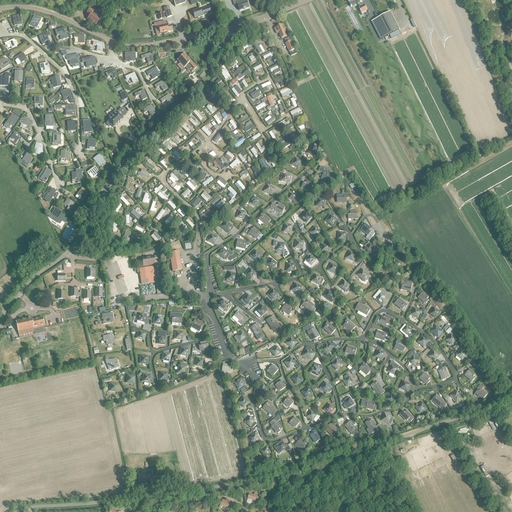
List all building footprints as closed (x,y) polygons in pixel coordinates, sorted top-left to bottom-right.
[(232,0),(234,6),(237,5),(239,11),(249,8),(247,1),(241,3),(237,4),(237,2),(236,2),(235,0),(232,0)] [(359,8),(362,14),(367,11),(364,5),(363,6),(360,8),(359,8)] [(164,8),(167,18),(172,16),(169,7),(164,8)] [(187,13),(190,21),(211,13),(208,7),(200,10),(199,9),(187,13)] [(92,13),(94,11),(90,8),(85,14),(88,16),(86,20),(95,26),(100,18),(92,13)] [(399,30),(390,12),(371,22),(380,39),(399,30)] [(12,16),(14,26),(17,26),(16,23),(21,22),(20,15),(12,16)] [(29,24),(32,26),(33,23),(38,26),(41,19),(34,16),(29,24)] [(165,21),(154,24),(156,35),(172,31),(171,25),(166,26),(165,21)] [(285,33),(286,33),(284,28),(283,29),(282,26),(277,28),(274,29),(276,34),(279,33),(281,39),(287,37),(285,33)] [(64,27),(54,30),(55,33),(57,36),(61,35),(63,40),(68,38),(65,30),(64,27)] [(39,37),(42,46),(45,45),(44,43),(49,41),(46,34),(39,37)] [(79,44),(84,44),(84,35),(74,35),(74,38),(78,38),(79,44)] [(4,43),(5,46),(9,44),(11,49),(16,47),(14,39),(4,43)] [(289,52),(291,56),(296,54),(295,50),(291,41),(285,44),(289,53),(289,52)] [(96,52),(102,53),(103,44),(93,42),(92,45),(97,46),(96,52)] [(262,52),(256,42),(253,44),(259,54),(262,52)] [(124,53),(125,56),(129,56),(130,62),(135,61),(135,52),(124,53)] [(15,58),(19,64),(26,59),(22,53),(15,58)] [(140,56),(141,59),(146,58),(148,63),(153,62),(150,53),(140,56)] [(186,66),(192,72),(196,68),(191,62),(184,54),(177,60),(184,68),(186,66)] [(77,55),(67,57),(67,60),(69,60),(70,66),(72,65),(73,65),(79,64),(77,59),(79,58),(78,55),(77,55)] [(91,57),(81,59),(82,62),(86,62),(87,67),(88,67),(93,66),(96,65),(94,57),(91,57)] [(0,65),(1,67),(0,67),(0,68),(0,70),(9,65),(6,60),(4,58),(0,60),(0,65)] [(47,63),(40,65),(42,74),(44,74),(49,73),(49,71),(47,63)] [(150,74),(153,80),(160,76),(155,68),(146,73),(148,76),(150,74)] [(223,69),(220,71),(225,79),(230,76),(227,70),(224,72),(223,69)] [(14,80),(22,81),(22,72),(15,71),(14,80)] [(124,77),(126,80),(130,78),(132,84),(137,81),(134,73),(124,77)] [(244,73),(236,78),(237,81),(246,75),(244,73)] [(0,85),(0,86),(8,87),(9,78),(10,78),(10,75),(5,74),(5,77),(1,77),(0,85)] [(58,77),(51,79),(53,85),(53,88),(56,88),(61,86),(60,84),(58,77)] [(31,85),(30,88),(33,88),(34,79),(26,78),(25,86),(28,86),(28,85),(31,85)] [(154,86),(156,89),(160,86),(163,91),(167,88),(163,81),(154,86)] [(217,96),(212,87),(208,89),(214,98),(217,96)] [(259,89),(251,95),(253,98),(261,92),(259,89)] [(68,90),(61,92),(64,101),(66,101),(65,98),(68,97),(70,103),(74,102),(73,100),(74,100),(72,95),(70,96),(68,90)] [(134,94),(135,97),(140,95),(142,101),(147,99),(143,90),(134,94)] [(160,100),(162,103),(166,100),(169,105),(174,102),(169,94),(160,100)] [(42,97),(34,97),(34,105),(36,105),(36,104),(40,104),(40,107),(42,107),(42,97)] [(142,111),(144,113),(147,111),(151,116),(155,113),(150,105),(142,111)] [(214,112),(208,105),(206,107),(212,114),(214,112)] [(74,106),(56,106),(56,110),(65,109),(65,116),(74,116),(74,106)] [(109,117),(110,118),(107,121),(108,122),(106,124),(109,127),(111,126),(113,128),(123,119),(122,118),(124,116),(127,113),(122,108),(119,111),(118,112),(117,112),(116,111),(109,117)] [(202,119),(195,111),(193,113),(200,121),(202,119)] [(13,114),(6,123),(11,126),(13,127),(19,119),(13,114)] [(249,118),(247,115),(237,121),(240,124),(249,118)] [(266,122),(268,125),(276,119),(274,116),(266,122)] [(21,124),(27,127),(26,130),(28,131),(31,123),(29,122),(30,119),(23,117),(21,124)] [(188,120),(195,127),(198,125),(191,118),(188,120)] [(90,119),(82,120),(83,131),(88,130),(89,133),(91,132),(90,119)] [(235,130),(238,128),(232,119),(229,121),(235,130)] [(67,124),(66,124),(67,132),(75,131),(74,121),(69,122),(67,122),(67,124)] [(244,129),(246,132),(255,127),(253,123),(244,129)] [(190,131),(183,124),(180,127),(187,133),(190,131)] [(204,127),(201,129),(209,137),(211,134),(204,127)] [(199,132),(196,134),(203,142),(206,140),(199,132)] [(13,135),(10,139),(12,140),(13,139),(15,141),(12,143),(14,145),(16,143),(18,140),(20,141),(21,139),(20,137),(14,133),(13,135)] [(58,142),(57,145),(60,145),(60,133),(52,133),(52,143),(55,143),(55,141),(58,142)] [(223,135),(220,133),(213,142),(216,144),(223,135)] [(251,142),(261,136),(259,133),(250,139),(251,142)] [(178,142),(170,135),(168,137),(177,144),(178,142)] [(244,138),(234,144),(236,148),(246,141),(244,138)] [(88,140),(86,150),(89,150),(89,148),(94,149),(95,141),(88,140)] [(164,141),(162,144),(169,151),(172,149),(164,141)] [(291,145),(289,141),(280,147),(282,150),(291,145)] [(258,143),(256,145),(261,153),(264,152),(258,143)] [(34,152),(33,153),(38,155),(40,155),(42,156),(42,152),(43,149),(42,146),(36,144),(34,152)] [(309,153),(315,157),(318,151),(312,147),(309,153)] [(160,148),(158,150),(164,157),(167,154),(160,148)] [(182,157),(175,151),(173,154),(180,160),(182,157)] [(68,154),(68,152),(66,152),(61,152),(60,161),(68,162),(68,154)] [(27,153),(20,163),(24,166),(26,167),(32,158),(31,157),(31,156),(27,153)] [(99,164),(104,160),(99,154),(93,159),(99,167),(101,166),(99,164)] [(217,159),(215,161),(222,170),(225,168),(217,159)] [(240,162),(237,159),(230,166),(232,169),(240,162)] [(293,165),(299,168),(302,162),(296,159),(293,165)] [(162,160),(160,163),(166,169),(168,167),(162,160)] [(262,160),(259,162),(265,171),(268,169),(262,160)] [(146,162),(144,165),(152,171),(154,168),(146,162)] [(261,175),(255,166),(252,168),(258,177),(261,175)] [(90,174),(93,177),(99,173),(95,167),(87,173),(88,175),(90,174)] [(321,167),(318,171),(324,174),(323,175),(321,179),(330,183),(333,177),(328,175),(330,172),(321,167)] [(43,180),(43,181),(45,183),(51,172),(44,168),(39,177),(43,180)] [(76,173),(72,173),(72,181),(75,181),(75,180),(77,179),(77,184),(82,183),(82,173),(83,173),(83,170),(75,170),(76,173)] [(177,171),(174,174),(181,180),(183,177),(177,171)] [(178,180),(172,174),(170,176),(176,182),(178,180)] [(288,183),(290,183),(291,177),(290,176),(283,175),(281,182),(288,183)] [(214,180),(212,177),(202,184),(204,187),(214,180)] [(220,177),(218,180),(225,186),(228,183),(220,177)] [(246,188),(239,181),(234,185),(240,193),(246,188)] [(195,189),(188,182),(186,184),(193,191),(195,189)] [(302,187),(311,191),(314,185),(307,182),(306,184),(304,183),(302,187)] [(267,186),(264,192),(273,196),(276,190),(274,189),(269,187),(271,184),(267,183),(266,185),(267,186)] [(156,194),(163,187),(160,185),(153,192),(156,194)] [(42,196),(44,196),(43,197),(47,199),(47,200),(50,201),(56,192),(49,187),(45,194),(44,193),(42,196)] [(237,194),(230,187),(227,189),(234,196),(237,194)] [(79,200),(82,202),(88,194),(81,189),(76,196),(80,199),(79,200)] [(157,195),(165,202),(168,199),(159,192),(157,195)] [(203,194),(200,196),(206,202),(209,200),(203,194)] [(347,202),(347,198),(348,198),(348,194),(346,194),(342,195),(342,194),(342,196),(337,196),(337,203),(347,202)] [(290,198),(297,205),(302,200),(296,195),(294,197),(293,196),(290,198)] [(200,200),(197,198),(191,205),(193,207),(200,200)] [(251,204),(257,207),(260,201),(254,198),(251,204)] [(68,207),(67,209),(69,211),(73,203),(67,199),(63,205),(65,207),(66,205),(68,207)] [(176,208),(169,201),(167,203),(174,210),(176,208)] [(113,211),(117,213),(121,206),(118,203),(113,211)] [(273,209),(282,214),(285,208),(278,205),(277,206),(272,204),(270,208),(273,210),(273,209)] [(51,215),(49,218),(56,222),(58,224),(60,224),(61,221),(64,223),(67,220),(64,218),(63,217),(60,215),(62,213),(55,209),(51,215)] [(165,212),(162,209),(155,219),(158,221),(165,212)] [(176,211),(183,217),(185,215),(179,209),(176,211)] [(139,217),(133,211),(130,213),(137,219),(139,217)] [(215,214),(212,211),(203,219),(205,222),(215,214)] [(237,218),(244,220),(246,213),(239,211),(237,218)] [(331,217),(327,221),(332,226),(334,228),(335,227),(336,225),(339,223),(336,221),(333,218),(335,215),(330,211),(328,215),(331,217)] [(301,219),(307,223),(311,218),(306,213),(301,219)] [(262,214),(260,216),(262,217),(259,220),(267,226),(271,221),(265,216),(262,214)] [(173,218),(171,216),(164,223),(166,225),(173,218)] [(225,222),(221,227),(227,232),(229,234),(234,228),(231,227),(226,222),(228,221),(225,218),(224,220),(225,222)] [(185,221),(192,228),(194,226),(188,219),(185,221)] [(365,224),(361,230),(368,235),(366,238),(369,241),(375,234),(372,230),(371,229),(365,224)] [(186,227),(184,225),(178,233),(180,235),(186,227)] [(253,228),(249,233),(257,239),(261,234),(253,228)] [(310,233),(316,238),(320,233),(315,228),(310,233)] [(208,242),(214,245),(219,237),(211,232),(210,235),(211,236),(208,242)] [(156,243),(160,238),(155,233),(150,237),(156,243)] [(238,240),(236,247),(245,250),(246,246),(249,246),(249,243),(238,240)] [(274,242),(274,247),(278,247),(277,251),(284,252),(283,257),(284,259),(289,255),(285,247),(285,245),(278,244),(278,245),(277,245),(278,242),(274,242)] [(369,250),(377,255),(381,249),(374,245),(373,248),(370,247),(369,250)] [(223,249),(218,255),(226,261),(228,258),(231,262),(237,258),(234,254),(229,251),(228,253),(223,249)] [(170,254),(172,272),(182,270),(179,252),(170,254)] [(252,257),(257,261),(261,256),(256,252),(252,257)] [(347,258),(353,261),(356,255),(350,252),(347,258)] [(147,266),(155,264),(154,259),(157,259),(157,256),(154,256),(141,258),(143,267),(147,266)] [(306,262),(311,266),(316,261),(310,257),(306,262)] [(267,265),(272,270),(276,264),(271,260),(267,265)] [(379,265),(381,266),(379,269),(388,274),(391,268),(380,263),(379,265)] [(329,271),(335,274),(338,268),(332,265),(329,271)] [(137,270),(137,273),(140,272),(141,279),(148,277),(149,284),(155,283),(152,267),(139,269),(137,270)] [(246,275),(252,280),(256,274),(251,270),(246,275)] [(358,275),(364,282),(369,277),(363,271),(358,275)] [(227,280),(233,282),(236,276),(230,273),(227,280)] [(312,282),(319,285),(322,279),(316,276),(312,282)] [(402,286),(401,290),(408,291),(407,292),(411,292),(412,283),(402,281),(401,286),(402,286)] [(340,287),(345,291),(350,286),(345,282),(340,287)] [(293,291),(299,294),(300,293),(301,294),(302,291),(301,291),(302,287),(301,287),(296,285),(293,291)] [(95,297),(102,297),(105,297),(105,293),(102,293),(102,289),(95,289),(95,297)] [(268,296),(274,300),(278,295),(273,291),(268,296)] [(325,297),(332,303),(335,299),(333,297),(334,296),(329,291),(325,297)] [(388,301),(384,298),(385,296),(382,293),(376,301),(383,307),(388,301)] [(427,299),(429,298),(423,293),(419,297),(426,304),(429,301),(427,299)] [(243,300),(241,302),(246,307),(248,305),(253,300),(248,295),(243,300)] [(395,303),(402,310),(405,307),(403,306),(405,304),(399,299),(395,303)] [(223,301),(219,306),(225,310),(226,309),(228,310),(231,306),(223,301)] [(302,305),(313,314),(317,309),(308,302),(307,303),(305,302),(302,305)] [(281,310),(289,316),(292,313),(290,312),(292,310),(286,305),(281,310)] [(359,311),(367,315),(369,312),(367,311),(368,309),(362,305),(359,311)] [(257,312),(261,317),(264,314),(266,312),(261,307),(257,312)] [(411,315),(417,318),(421,313),(415,309),(411,315)] [(430,314),(437,318),(440,312),(434,309),(430,314)] [(112,313),(102,315),(102,319),(103,324),(113,323),(113,319),(112,313)] [(237,313),(234,316),(239,321),(239,322),(244,326),(248,320),(240,313),(239,315),(237,313)] [(171,323),(181,324),(182,315),(172,314),(170,314),(169,319),(172,319),(171,323)] [(138,321),(137,324),(144,326),(144,323),(145,323),(147,323),(149,317),(146,317),(140,315),(138,321)] [(380,322),(389,326),(390,323),(392,324),(394,321),(392,320),(393,319),(385,316),(384,318),(382,317),(380,322)] [(272,317),(266,321),(273,331),(276,329),(279,327),(272,317)] [(15,322),(18,332),(19,336),(35,332),(33,328),(39,327),(40,329),(45,327),(43,318),(32,320),(31,318),(15,322)] [(191,327),(200,331),(203,326),(196,322),(197,321),(194,320),(191,327)] [(344,326),(351,332),(355,327),(347,320),(345,322),(346,323),(344,326)] [(326,325),(327,326),(324,329),(332,335),(336,331),(327,323),(326,325)] [(257,325),(251,328),(256,336),(255,337),(258,341),(264,336),(261,331),(257,325)] [(309,325),(305,328),(308,333),(307,333),(312,341),(320,337),(315,328),(313,330),(310,326),(309,325)] [(404,326),(400,331),(406,337),(405,337),(409,341),(413,336),(409,333),(411,330),(406,326),(405,327),(404,326)] [(443,333),(436,327),(431,332),(438,338),(443,333)] [(390,338),(386,337),(386,335),(377,331),(375,337),(385,341),(385,340),(388,342),(390,338)] [(137,339),(144,341),(146,334),(139,332),(137,339)] [(242,333),(237,337),(240,342),(242,345),(248,341),(243,333),(242,333)] [(447,340),(452,345),(456,340),(451,335),(447,340)] [(113,340),(113,339),(112,336),(103,337),(104,342),(107,342),(107,344),(111,343),(111,344),(114,343),(113,340)] [(418,342),(424,347),(428,342),(423,337),(418,342)] [(287,344),(292,349),(296,343),(291,339),(287,344)] [(395,347),(404,352),(407,346),(400,343),(400,342),(397,341),(396,343),(397,344),(395,347)] [(198,347),(200,351),(209,348),(208,342),(200,344),(201,346),(198,347)] [(327,345),(322,350),(327,355),(334,348),(335,349),(338,346),(334,343),(332,345),(330,344),(328,346),(327,345)] [(371,343),(369,347),(377,350),(374,357),(381,361),(385,353),(380,351),(381,349),(377,347),(371,343)] [(307,347),(305,350),(306,351),(303,357),(312,361),(315,355),(310,352),(312,349),(307,347)] [(345,353),(355,356),(357,350),(347,347),(345,353)] [(271,352),(276,358),(281,353),(277,348),(271,352)] [(413,350),(407,357),(409,359),(415,352),(413,350)] [(457,355),(462,360),(466,355),(461,350),(457,355)] [(430,357),(435,361),(440,356),(434,352),(430,357)] [(409,362),(414,367),(419,361),(418,360),(420,358),(422,360),(415,354),(409,362)] [(336,356),(332,362),(334,364),(332,366),(338,371),(342,365),(338,362),(340,360),(336,356)] [(291,359),(285,363),(290,369),(295,365),(297,368),(300,366),(296,360),(294,362),(291,359)] [(118,368),(118,366),(116,360),(108,361),(106,362),(107,365),(108,364),(108,370),(112,369),(112,370),(118,368)] [(391,362),(390,365),(392,366),(389,372),(395,375),(398,369),(399,366),(394,363),(391,362)] [(313,369),(311,373),(319,377),(322,369),(319,368),(320,365),(315,363),(313,369)] [(178,367),(177,374),(184,375),(188,376),(189,370),(185,369),(185,368),(186,365),(180,364),(179,367),(178,367)] [(364,364),(359,369),(366,376),(370,371),(375,375),(378,372),(372,367),(370,369),(364,364)] [(233,369),(230,368),(231,366),(223,365),(222,371),(232,373),(233,369)] [(268,370),(274,375),(278,371),(272,365),(268,370)] [(439,371),(443,381),(449,378),(445,368),(441,369),(441,370),(439,371)] [(465,375),(472,381),(475,378),(473,377),(475,375),(469,370),(465,375)] [(419,379),(426,386),(430,382),(428,380),(430,378),(425,373),(424,374),(422,372),(420,375),(421,377),(419,379)] [(159,380),(166,382),(167,375),(160,374),(159,380)] [(345,379),(343,381),(347,387),(354,383),(350,376),(349,376),(348,374),(344,377),(345,379)] [(144,375),(143,382),(150,383),(152,384),(153,378),(151,378),(151,376),(144,375)] [(293,379),(297,385),(302,381),(298,375),(293,379)] [(236,383),(239,389),(245,385),(241,379),(236,383)] [(281,381),(275,385),(279,391),(285,387),(281,381)] [(372,385),(377,393),(378,393),(380,396),(384,393),(377,382),(375,383),(372,385)] [(401,389),(407,391),(410,385),(404,382),(401,389)] [(321,389),(327,393),(328,393),(329,393),(331,393),(331,392),(332,391),(331,390),(331,389),(331,388),(326,384),(321,389)] [(264,385),(258,389),(262,395),(264,397),(271,392),(269,390),(266,386),(265,387),(264,385)] [(477,389),(478,390),(475,393),(483,399),(487,395),(482,390),(484,388),(481,385),(477,389)] [(303,393),(307,398),(312,394),(308,389),(303,393)] [(451,396),(455,402),(456,404),(462,400),(461,398),(457,393),(451,396)] [(385,400),(391,406),(397,400),(391,394),(385,400)] [(436,395),(431,401),(442,410),(446,405),(443,402),(444,402),(436,395)] [(239,403),(244,408),(249,403),(244,398),(239,403)] [(284,403),(289,408),(294,403),(289,398),(284,403)] [(346,405),(344,407),(346,410),(354,404),(350,399),(349,399),(348,398),(344,401),(345,402),(344,403),(346,405)] [(362,400),(361,407),(366,408),(366,409),(375,411),(376,406),(374,406),(375,403),(368,401),(368,402),(362,400)] [(263,408),(264,408),(271,414),(275,409),(269,404),(268,406),(266,405),(264,407),(263,408)] [(417,407),(420,413),(426,409),(422,404),(417,407)] [(325,410),(330,415),(334,410),(329,405),(325,410)] [(403,411),(401,414),(407,421),(409,420),(411,422),(414,419),(407,411),(405,413),(403,411)] [(307,417),(313,421),(317,416),(311,412),(307,417)] [(383,419),(382,421),(388,424),(391,425),(394,419),(391,418),(385,415),(383,419)] [(250,417),(245,423),(253,429),(256,424),(255,422),(250,417)] [(290,423),(296,428),(300,423),(294,418),(290,423)] [(270,423),(278,434),(281,432),(280,430),(282,428),(280,426),(279,424),(277,422),(275,419),(270,423)] [(369,421),(365,423),(369,429),(372,434),(378,430),(371,420),(369,421)] [(351,421),(345,425),(352,436),(357,433),(357,426),(356,424),(353,426),(351,421)] [(331,424),(326,430),(333,436),(336,433),(337,434),(339,431),(331,424)] [(312,434),(311,436),(316,444),(322,440),(315,431),(311,433),(312,434)] [(256,435),(251,439),(255,444),(257,447),(262,443),(260,440),(257,436),(259,435),(257,432),(255,434),(256,435)] [(296,445),(304,452),(304,451),(305,452),(309,448),(300,440),(296,445)] [(276,445),(273,447),(275,449),(279,454),(282,452),(285,449),(287,452),(290,450),(287,445),(286,447),(283,443),(277,447),(276,445)] [(269,455),(271,453),(267,448),(264,450),(261,451),(262,452),(265,457),(267,459),(270,457),(269,455)] [(155,469),(137,471),(139,482),(163,480),(163,476),(161,476),(160,472),(155,473),(155,469)] [(220,505),(227,509),(230,504),(228,503),(223,500),(220,505)]
